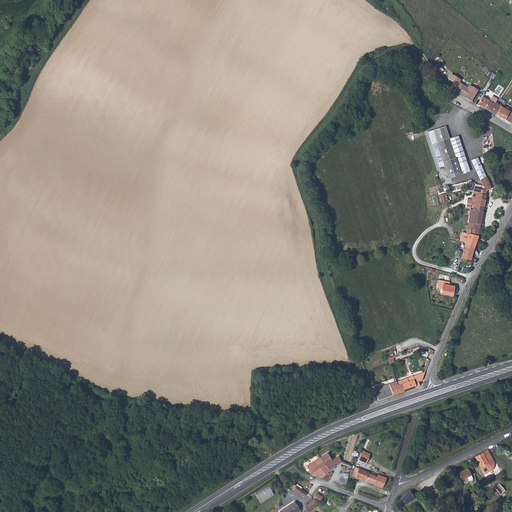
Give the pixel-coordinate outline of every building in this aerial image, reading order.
[(461,86),(454,81),(451,87),(458,91),(461,86)] [(471,92),(461,86),(458,91),(468,97),(471,92)] [(491,96),(490,99),(485,96),(481,103),(497,113),(501,105),(495,101),(496,99),(491,96)] [(510,109),(501,105),(497,113),(506,118),(510,109)] [(443,159),(439,161),(441,167),(445,165),(449,178),(471,171),(459,136),(451,138),(447,126),(430,131),(434,144),(437,143),(443,159)] [(443,159),(437,143),(434,144),(439,161),(443,159)] [(474,161),(479,171),(486,185),(477,184),(477,188),(488,191),(492,188),(493,187),(479,157),(474,159),(474,161)] [(488,191),(477,188),(475,198),(472,206),(484,209),(487,194),(488,191)] [(484,209),(472,206),(471,212),(469,225),(472,226),(479,228),(484,209)] [(461,231),(460,238),(447,269),(461,274),(468,257),(479,228),(472,226),(471,229),(468,227),(467,229),(463,228),(461,231)] [(453,286),(438,281),(437,285),(441,287),(439,291),(450,294),(453,286)] [(405,351),(406,355),(416,352),(414,347),(405,351)] [(389,363),(398,359),(396,353),(387,357),(389,363)] [(412,375),(396,381),(398,384),(402,383),(405,390),(420,384),(423,375),(421,375),(420,377),(417,376),(413,378),(412,375)] [(402,383),(398,384),(396,381),(379,387),(379,386),(373,389),(378,399),(405,390),(402,383)] [(486,452),(475,457),(481,467),(491,460),(486,452)] [(360,454),(358,463),(366,465),(368,456),(360,454)] [(331,463),(327,456),(320,459),(324,467),(320,479),(326,482),(328,477),(331,475),(329,471),(334,469),(331,463)] [(320,459),(304,466),(301,467),(303,471),(306,470),(308,475),(320,479),(324,467),(320,459)] [(338,459),(331,463),(334,469),(341,465),(338,459)] [(492,462),(491,460),(481,467),(483,471),(484,472),(492,467),(493,465),(492,463),(492,462)] [(465,467),(457,473),(458,474),(463,483),(472,478),(472,477),(469,472),(465,467)] [(355,470),(352,479),(366,483),(366,482),(375,484),(377,477),(368,474),(368,473),(355,470)] [(495,478),(489,470),(485,474),(493,481),(495,478)] [(378,475),(377,477),(375,484),(375,485),(383,487),(386,477),(378,475)] [(254,492),(259,502),(273,495),(268,486),(254,492)] [(503,492),(498,486),(494,489),(492,491),(496,496),(499,493),(501,494),(503,492)] [(305,494),(296,488),(293,493),(302,498),(305,494)] [(316,492),(312,497),(317,502),(321,497),(316,492)] [(409,495),(401,500),(404,506),(413,500),(409,495)]
